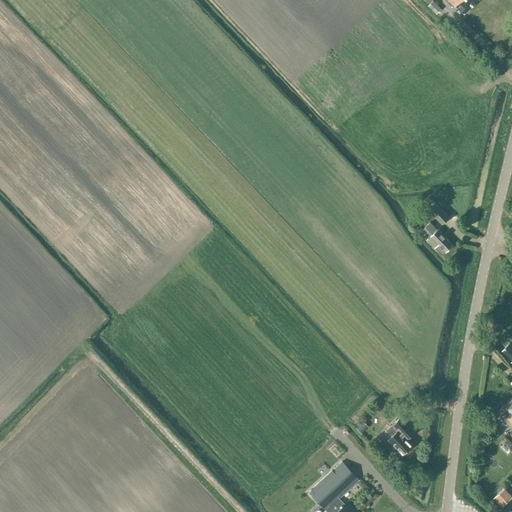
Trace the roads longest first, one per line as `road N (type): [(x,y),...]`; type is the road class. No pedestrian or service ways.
road 1 (tertiary): [(446,511),(474,309),(511,147)]
road 2 (track): [(240,511),(93,357),(0,448)]
